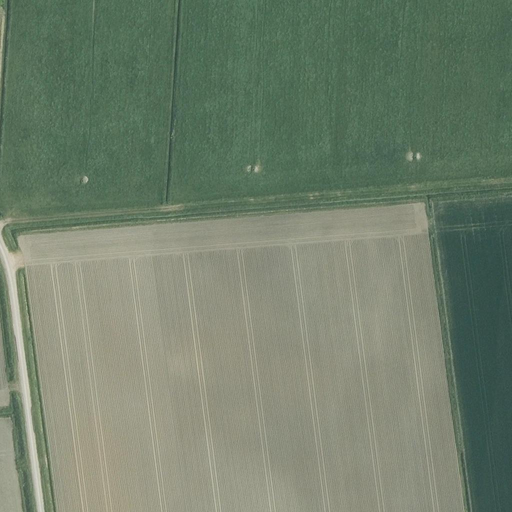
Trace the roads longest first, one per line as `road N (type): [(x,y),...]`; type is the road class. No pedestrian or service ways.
road 1 (track): [(0,223),(511,180)]
road 2 (unclassified): [(40,511),(0,245)]
